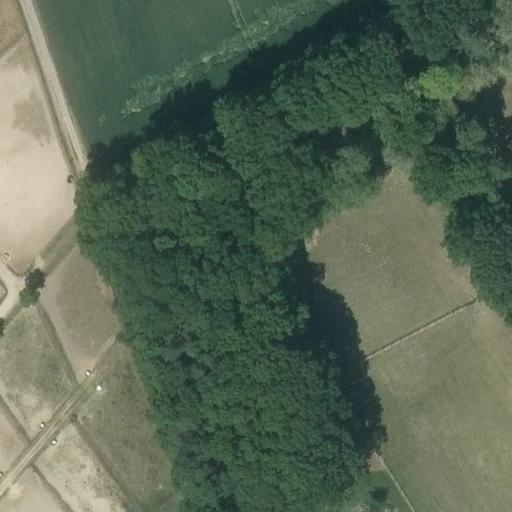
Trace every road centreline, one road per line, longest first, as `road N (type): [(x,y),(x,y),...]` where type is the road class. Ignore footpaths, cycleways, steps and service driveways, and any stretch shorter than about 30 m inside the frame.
road 1 (unclassified): [(195,511),(88,187)]
road 2 (unknown): [(19,0),(88,187)]
